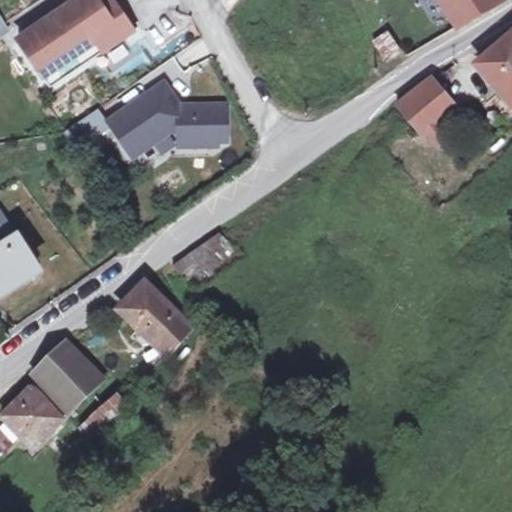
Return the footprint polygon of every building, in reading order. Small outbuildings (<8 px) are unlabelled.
[(130,29),(110,0),(106,0),(99,5),(95,0),(70,0),(15,37),(47,84),(130,29)] [(438,0),(457,27),(497,0),(438,0)] [(385,63),(400,53),(387,32),(372,42),(385,63)] [(511,34),(474,66),(511,110),(511,34)] [(102,56),(111,70),(129,60),(120,45),(102,56)] [(427,139),(435,150),(451,138),(443,128),(456,118),(429,80),(397,103),(425,141),(427,139)] [(181,109),(166,86),(111,124),(135,159),(174,132),(181,132),(181,148),(219,148),(219,143),(228,143),(228,108),(181,109)] [(108,127),(98,113),(68,134),(77,149),(108,127)] [(1,208),(0,208),(0,239),(14,233),(1,208)] [(0,291),(35,269),(17,240),(0,251),(0,291)] [(243,272),(217,247),(172,282),(198,307),(243,272)] [(189,346),(140,297),(116,321),(168,371),(189,346)] [(68,346),(60,355),(39,375),(73,413),(103,383),(68,346)] [(0,429),(0,441),(25,467),(57,436),(25,404),(0,429)] [(108,413),(74,448),(83,458),(118,422),(108,413)]
